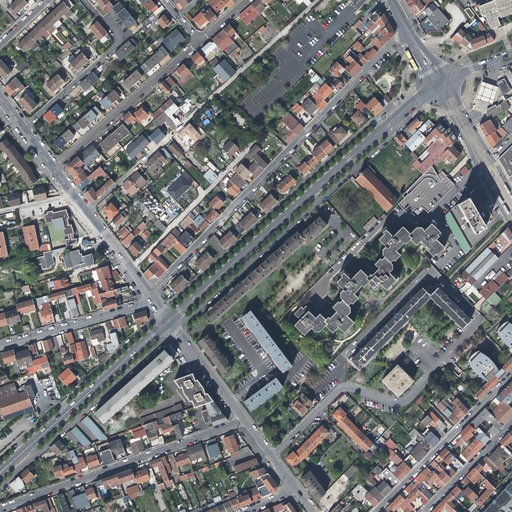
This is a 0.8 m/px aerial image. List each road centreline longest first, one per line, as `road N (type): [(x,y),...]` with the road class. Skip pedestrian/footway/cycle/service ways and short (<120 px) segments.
road 1 (residential): [(343,386),(402,400),(478,320),(427,270),(339,362),(337,375)]
road 2 (residential): [(146,293),(405,26)]
road 3 (secondary): [(435,87),(167,322)]
road 4 (unclassified): [(85,211),(318,0)]
road 5 (residential): [(244,419),(0,506)]
road 6 (secondary): [(167,322),(0,471)]
road 7 (residential): [(374,511),(511,372)]
road 8 (residential): [(52,168),(199,41)]
road 9 (residential): [(84,0),(120,42),(22,127)]
road 10 (secondary): [(435,87),(511,227)]
road 11 (residential): [(0,345),(151,301)]
road 12 (residential): [(423,511),(511,422)]
road 13 (residential): [(244,419),(167,322)]
